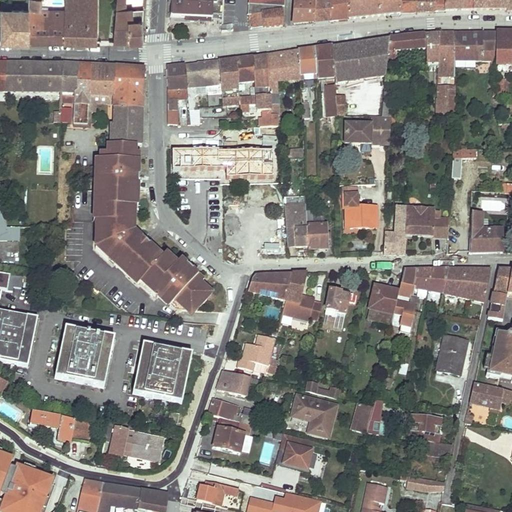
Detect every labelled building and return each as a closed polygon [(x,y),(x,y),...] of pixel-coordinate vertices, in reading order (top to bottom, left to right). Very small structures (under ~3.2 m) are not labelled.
[(28,0),(28,1),(28,8),(29,9),(29,41),(42,41),(64,41),(65,9),(41,9),(41,0),(28,0)] [(65,0),(65,9),(64,41),(80,42),(97,43),(97,9),(96,9),(95,0),(65,0)] [(116,0),(113,43),(129,41),(144,40),(142,18),(143,9),(133,10),(125,10),(124,0),(116,0)] [(170,0),(170,17),(195,19),(212,20),(212,0),(170,0)] [(284,7),(284,0),(249,0),(249,16),(250,29),(255,29),(283,26),(282,7),(284,7)] [(315,3),(313,24),(330,22),(331,0),(330,0),(315,3)] [(347,20),(349,0),(330,0),(331,0),(330,22),(339,21),(347,20)] [(400,13),(400,0),(349,0),(347,20),(387,16),(400,15),(400,13)] [(400,0),(400,13),(406,13),(414,13),(415,0),(400,0)] [(415,0),(414,13),(423,12),(434,12),(437,0),(415,0)] [(449,12),(472,11),(475,0),(437,0),(434,12),(449,12)] [(475,0),(472,11),(506,11),(508,0),(475,0)] [(315,3),(294,2),(292,26),(303,25),(313,24),(315,3)] [(29,41),(29,9),(28,8),(0,8),(0,23),(2,24),(1,41),(15,41),(29,41)] [(426,64),(438,64),(439,34),(432,35),(425,36),(425,49),(426,64)] [(454,70),(454,62),(454,34),(445,34),(439,34),(438,64),(437,72),(454,72),(454,70)] [(495,73),(495,66),(495,34),(475,34),(454,34),(454,62),(475,63),(491,63),(490,73),(495,73)] [(495,34),(495,66),(504,67),(504,34),(495,34)] [(389,41),(387,56),(386,68),(391,68),(391,65),(395,65),(394,52),(425,49),(425,36),(406,38),(389,40),(389,41)] [(341,64),(387,56),(389,41),(379,41),(355,45),(332,48),(334,78),(335,88),(336,117),(342,117),(342,106),(344,106),(344,97),(341,97),(340,75),(342,75),(341,64)] [(334,78),(332,48),(321,49),(314,50),(317,75),(317,80),(334,78)] [(317,75),(314,50),(308,51),(298,52),(299,77),(317,75)] [(300,81),(299,77),(298,52),(282,55),(267,57),(269,97),(271,116),(277,116),(279,116),(277,83),(300,81)] [(269,97),(267,57),(259,58),(252,58),(254,83),(255,97),(269,97)] [(238,85),(254,83),(252,58),(243,60),(236,61),(238,85)] [(238,85),(236,61),(227,62),(218,63),(221,94),(224,94),(225,106),(239,104),(239,98),(238,85)] [(221,94),(218,63),(201,65),(185,66),(188,100),(189,110),(194,109),(194,97),(197,95),(207,95),(208,106),(218,105),(218,99),(221,98),(221,94)] [(0,92),(62,93),(63,66),(26,65),(0,64),(0,92)] [(76,92),(79,66),(71,66),(63,66),(62,93),(62,104),(74,105),(74,93),(76,92)] [(96,67),(79,66),(76,92),(74,93),(74,105),(73,126),(87,126),(88,114),(89,97),(114,98),(115,68),(96,67)] [(168,67),(169,125),(177,126),(177,100),(188,100),(185,66),(177,66),(168,67)] [(115,68),(114,98),(113,105),(138,105),(142,105),(144,70),(127,69),(115,68)] [(511,97),(511,85),(503,81),(495,81),(495,91),(493,92),(493,96),(511,97)] [(325,117),(336,117),(335,88),(324,88),(325,117)] [(440,118),(455,118),(454,88),(447,88),(437,88),(436,117),(440,118)] [(391,117),(392,117),(394,94),(384,93),(382,117),(391,117)] [(113,105),(114,98),(89,97),(88,114),(95,114),(96,104),(113,105)] [(271,116),(269,97),(255,97),(239,98),(239,104),(240,113),(249,113),(249,107),(256,106),(257,112),(263,112),(263,119),(259,119),(260,129),(278,128),(277,116),(271,116)] [(138,105),(113,105),(112,126),(110,126),(109,148),(134,148),(136,148),(138,105)] [(189,112),(190,126),(199,126),(199,125),(198,111),(189,112)] [(391,124),(391,117),(382,117),(370,117),(370,125),(345,125),(344,145),(384,146),(389,146),(391,124)] [(439,130),(440,118),(436,117),(411,117),(411,124),(430,125),(430,129),(439,130)] [(303,150),(288,151),(288,158),(303,158),(303,150)] [(462,150),(452,150),(452,178),(461,178),(462,158),(473,159),(473,154),(480,155),(480,151),(466,151),(462,150)] [(129,193),(130,155),(105,154),(97,154),(97,162),(94,162),(94,169),(98,169),(97,183),(94,183),(94,192),(99,192),(98,223),(95,223),(93,249),(107,262),(110,259),(116,264),(137,243),(126,233),(127,231),(128,216),(127,216),(127,193),(129,193)] [(273,155),(172,154),(172,170),(225,170),(225,179),(273,179),(273,155)] [(137,243),(140,238),(131,229),(131,209),(135,209),(137,155),(134,155),(130,155),(129,193),(127,193),(127,216),(128,216),(127,231),(126,233),(137,243)] [(345,209),(346,229),(352,229),(377,229),(376,208),(357,208),(357,196),(343,196),(343,209),(345,209)] [(306,205),(285,206),(286,243),(296,243),(296,248),(308,248),(307,226),(306,213),(306,209),(306,205)] [(385,234),(383,257),(393,256),(405,256),(406,237),(404,237),(406,210),(396,209),(395,235),(385,234)] [(423,238),(447,239),(448,228),(449,220),(440,220),(440,214),(434,213),(434,211),(406,210),(404,237),(406,237),(423,238)] [(471,210),(470,235),(495,236),(494,254),(498,254),(502,254),(502,227),(482,226),(482,212),(471,210)] [(0,212),(0,241),(19,242),(20,229),(7,229),(0,212)] [(313,226),(307,226),(308,248),(308,251),(320,250),(327,250),(326,225),(313,226)] [(470,235),(470,241),(469,255),(479,254),(494,254),(495,236),(470,235)] [(152,249),(140,238),(137,243),(116,264),(113,267),(124,278),(126,276),(130,271),(148,253),(152,249)] [(189,286),(206,301),(211,296),(194,280),(197,277),(180,262),(176,266),(166,257),(163,259),(152,249),(148,253),(159,263),(161,262),(177,276),(180,273),(192,283),(189,286)] [(159,263),(148,253),(130,271),(142,283),(140,286),(156,301),(160,297),(171,307),(173,304),(181,311),(196,312),(206,301),(189,286),(192,283),(180,273),(177,276),(161,262),(159,263)] [(110,259),(107,262),(113,267),(116,264),(110,259)] [(126,276),(138,288),(140,286),(142,283),(130,271),(126,276)] [(427,292),(442,295),(448,271),(436,271),(424,271),(412,271),(403,271),(400,287),(414,290),(419,291),(418,293),(422,294),(422,297),(425,298),(427,292)] [(466,271),(448,271),(442,295),(483,304),(490,271),(466,271)] [(498,271),(492,295),(506,298),(506,296),(510,271),(504,271),(498,271)] [(20,291),(23,275),(0,272),(0,298),(1,289),(20,291)] [(285,302),(291,275),(271,276),(254,277),(252,279),(248,294),(285,302)] [(306,275),(291,275),(285,302),(281,316),(310,323),(314,305),(300,302),(306,275)] [(398,295),(399,290),(386,287),(375,285),(368,318),(392,323),(398,295)] [(413,298),(414,290),(400,287),(399,290),(398,295),(401,296),(413,298)] [(354,307),(356,298),(343,295),(329,292),(324,317),(334,319),(335,316),(344,318),(347,305),(354,307)] [(502,322),(506,298),(492,295),(487,320),(499,322),(502,322)] [(410,330),(417,299),(413,298),(401,296),(393,335),(404,338),(406,329),(410,330)] [(160,297),(156,301),(167,310),(171,307),(160,297)] [(0,311),(0,362),(29,369),(34,344),(39,320),(0,311)] [(490,349),(484,375),(511,381),(511,324),(510,334),(494,331),(493,338),(496,339),(494,350),(490,349)] [(55,380),(105,390),(115,341),(89,336),(65,331),(55,380)] [(269,368),(269,366),(275,341),(260,337),(257,347),(248,344),(243,359),(240,359),(238,367),(252,372),(255,363),(269,368)] [(444,337),(436,372),(460,377),(468,342),(444,337)] [(143,347),(132,396),(181,406),(191,357),(167,352),(143,347)] [(394,374),(396,366),(385,363),(383,370),(381,369),(374,402),(388,403),(391,393),(384,392),(385,389),(389,390),(392,380),(388,378),(390,372),(394,374)] [(406,375),(408,365),(401,363),(399,374),(406,375)] [(269,366),(269,368),(267,374),(273,376),(275,368),(269,366)] [(256,384),(257,381),(222,372),(220,378),(216,391),(245,398),(249,383),(256,384)] [(11,385),(0,379),(0,394),(3,389),(13,393),(14,391),(22,395),(23,391),(11,385)] [(318,389),(318,385),(307,382),(305,392),(316,395),(318,389)] [(511,392),(473,384),(469,404),(491,409),(492,405),(502,407),(503,403),(511,404),(511,392)] [(338,400),(341,391),(330,388),(329,391),(328,397),(338,400)] [(328,397),(329,391),(318,389),(316,395),(328,397)] [(341,391),(338,400),(345,402),(347,392),(341,391)] [(336,407),(297,397),(292,417),(311,422),(308,433),(328,439),(336,407)] [(226,420),(230,405),(212,401),(211,406),(209,416),(222,419),(226,420)] [(18,412),(3,403),(0,407),(0,411),(13,420),(18,412)] [(250,426),(254,411),(244,409),(243,415),(239,414),(241,408),(230,405),(226,420),(239,424),(250,426)] [(351,430),(356,432),(363,406),(357,405),(351,430)] [(356,432),(366,434),(371,416),(373,409),(363,406),(356,432)] [(88,445),(92,425),(32,414),(29,427),(59,432),(56,444),(63,446),(70,447),(70,442),(88,445)] [(177,426),(179,415),(170,414),(168,424),(177,426)] [(437,444),(440,420),(404,415),(403,424),(411,425),(409,441),(426,443),(437,444)] [(467,416),(465,424),(471,425),(473,417),(467,416)] [(237,434),(239,424),(226,420),(222,419),(220,429),(237,434)] [(122,431),(124,426),(107,421),(103,441),(111,443),(109,455),(122,458),(122,456),(158,464),(164,440),(122,431)] [(240,455),(245,436),(248,437),(250,426),(239,424),(237,434),(220,429),(217,429),(213,444),(212,448),(240,455)] [(487,437),(489,429),(482,428),(480,436),(487,437)] [(437,444),(426,443),(425,455),(449,458),(452,446),(437,444)] [(283,465),(306,471),(311,452),(288,446),(283,465)] [(14,459),(0,453),(0,496),(12,463),(14,459)] [(40,511),(53,478),(12,463),(0,496),(0,511),(40,511)] [(220,470),(208,467),(206,474),(208,475),(218,477),(220,470)] [(221,508),(224,494),(236,496),(239,483),(227,480),(218,477),(208,475),(206,481),(205,488),(200,487),(196,502),(221,508)] [(432,492),(444,491),(445,484),(408,478),(406,489),(422,492),(432,492)] [(97,511),(98,507),(103,485),(85,482),(78,511),(97,511)] [(165,511),(168,496),(140,491),(103,485),(98,507),(97,511),(109,511),(110,509),(111,504),(138,509),(151,511),(165,511)] [(384,505),(387,489),(368,485),(362,511),(376,511),(378,504),(384,505)] [(250,498),(246,511),(318,511),(321,502),(286,494),(285,499),(274,496),(272,503),(250,498)]
